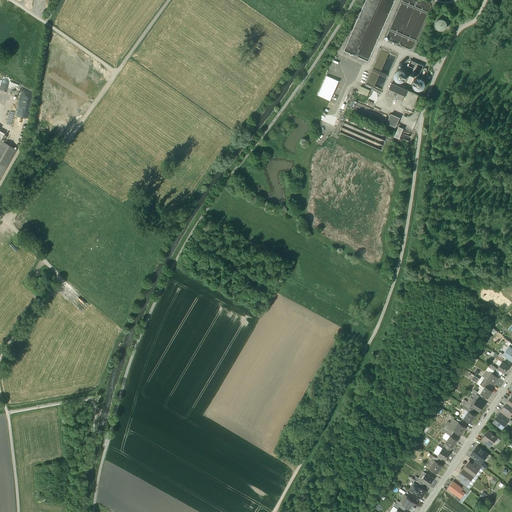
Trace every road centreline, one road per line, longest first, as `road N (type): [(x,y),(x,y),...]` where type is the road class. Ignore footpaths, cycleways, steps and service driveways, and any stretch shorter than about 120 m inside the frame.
road 1 (track): [(104,450),(139,346),(204,212),(353,0)]
road 2 (track): [(440,68),(379,331),(279,511)]
road 3 (track): [(8,222),(169,0)]
road 4 (track): [(8,222),(59,286),(0,360)]
road 5 (residential): [(422,511),(511,377)]
road 6 (track): [(7,413),(99,398),(91,427),(97,428)]
